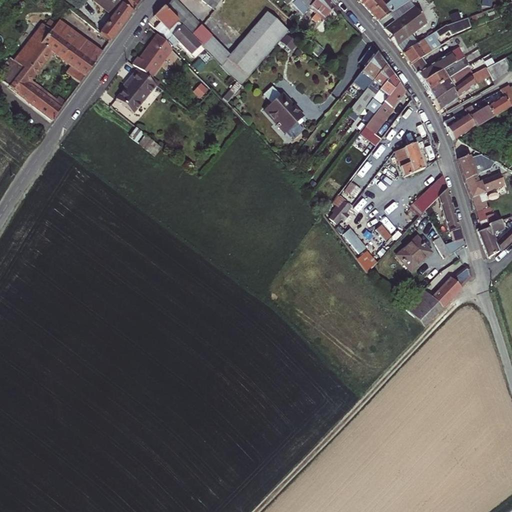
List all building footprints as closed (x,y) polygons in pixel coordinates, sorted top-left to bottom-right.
[(99,34),(110,42),(121,28),(132,13),(115,0),(94,0),(93,2),(112,17),(99,34)] [(115,0),(132,13),(141,0),(115,0)] [(175,0),(171,0),(164,10),(168,14),(179,4),(175,0)] [(210,0),(207,5),(213,10),(220,0),(210,0)] [(293,16),(292,15),(289,19),(294,25),(308,8),(315,0),(292,0),(290,3),(298,11),(293,16)] [(320,18),(323,21),(334,9),(327,1),(326,0),(315,0),(308,8),(316,15),(312,19),(316,23),(320,18)] [(385,6),(380,0),(367,0),(363,4),(371,13),(378,22),(392,13),(385,6)] [(408,2),(406,0),(399,0),(392,5),(396,10),(408,2)] [(396,10),(392,5),(390,2),(385,6),(392,13),(396,10)] [(174,19),(184,9),(179,4),(168,14),(174,19)] [(417,43),(411,35),(427,24),(414,7),(384,30),(393,41),(402,53),(417,43)] [(154,29),(167,41),(181,27),(180,25),(174,19),(168,14),(164,10),(163,8),(158,12),(153,17),(160,24),(154,29)] [(184,9),(174,19),(180,25),(190,15),(184,9)] [(237,48),(258,66),(288,31),(267,13),(237,48)] [(449,16),(451,23),(460,20),(458,13),(449,16)] [(473,23),(484,19),(483,14),(471,17),(473,23)] [(195,20),(190,15),(180,25),(181,27),(185,30),(195,20)] [(44,26),(50,31),(55,24),(49,20),(44,26)] [(195,20),(185,30),(191,36),(201,26),(195,20)] [(79,84),(102,53),(58,21),(55,24),(50,31),(44,26),(41,25),(13,61),(22,68),(16,76),(27,85),(30,81),(51,53),(70,67),(65,73),(72,79),(79,84)] [(450,34),(451,36),(464,29),(461,21),(443,28),(447,33),(448,35),(450,34)] [(211,36),(201,27),(201,26),(191,36),(200,46),(201,46),(211,36)] [(171,46),(176,41),(191,55),(192,54),(200,46),(191,36),(185,30),(181,27),(167,41),(169,43),(171,46)] [(422,33),(425,37),(433,32),(430,27),(422,33)] [(440,47),(436,40),(447,33),(443,28),(417,43),(402,53),(406,59),(410,66),(421,58),(433,51),(440,47)] [(291,52),(297,45),(285,35),(279,42),(291,52)] [(137,58),(132,66),(150,79),(151,77),(171,50),(157,36),(148,48),(139,60),(137,58)] [(237,82),(241,86),(258,66),(237,48),(230,56),(211,36),(201,46),(204,49),(237,82)] [(308,49),(317,56),(321,51),(313,44),(308,49)] [(192,54),(195,58),(204,49),(201,46),(200,46),(192,54)] [(358,63),(365,68),(369,62),(375,54),(370,48),(358,63)] [(464,58),(458,49),(427,68),(425,65),(419,68),(421,72),(416,74),(419,79),(422,83),(446,68),(464,58)] [(353,83),(364,92),(384,66),(380,60),(375,54),(369,62),(365,68),(354,81),(353,83)] [(9,58),(0,69),(0,81),(8,87),(16,76),(22,68),(13,61),(9,58)] [(419,68),(425,65),(421,58),(410,66),(416,74),(421,72),(419,68)] [(425,88),(427,92),(468,67),(464,58),(446,68),(422,83),(425,88)] [(498,63),(505,74),(511,70),(505,59),(498,63)] [(200,60),(193,67),(198,71),(205,65),(200,60)] [(492,66),(499,78),(505,74),(498,63),(492,66)] [(358,117),(365,108),(392,76),(388,71),(384,66),(364,92),(349,110),(350,111),(358,117)] [(474,74),(469,66),(468,67),(427,92),(430,97),(433,102),(451,89),(470,76),(474,74)] [(486,70),(493,81),(499,78),(492,66),(486,70)] [(457,99),(475,87),(474,85),(489,77),(485,68),(474,74),(470,76),(451,89),(457,99)] [(116,100),(133,114),(156,86),(149,80),(137,70),(127,81),(129,83),(122,92),(116,100)] [(27,85),(16,76),(8,87),(52,121),(56,116),(60,110),(53,104),(27,85)] [(361,118),(367,124),(398,85),(395,80),(392,76),(365,108),(368,111),(361,118)] [(156,86),(164,92),(167,89),(151,77),(150,79),(149,80),(156,86)] [(53,104),(56,100),(30,81),(27,85),(53,104)] [(241,86),(237,82),(222,99),(227,103),(241,87),(241,86)] [(392,111),(391,110),(404,93),(401,89),(398,85),(367,124),(364,128),(373,135),(392,111)] [(457,99),(451,89),(433,102),(437,108),(441,114),(443,112),(441,110),(457,99)] [(511,106),(511,94),(511,93),(487,107),(493,118),(511,106)] [(263,111),(285,134),(286,133),(297,123),(299,126),(303,123),(300,120),(302,118),(292,106),(281,95),(274,101),(270,104),(263,111)] [(53,104),(60,110),(65,103),(58,97),(56,100),(53,104)] [(467,116),(474,126),(475,129),(493,118),(487,107),(476,114),(471,107),(464,111),(467,116)] [(346,115),(354,122),(358,117),(350,111),(346,115)] [(453,117),(444,122),(448,131),(453,140),(472,128),(474,126),(467,116),(457,123),(453,117)] [(293,140),(303,130),(299,126),(297,123),(286,133),(293,140)] [(400,168),(403,177),(424,170),(410,132),(407,125),(396,130),(403,150),(396,152),(401,168),(400,168)] [(136,129),(130,137),(143,148),(149,140),(136,129)] [(160,149),(149,140),(143,148),(154,157),(160,149)] [(473,202),(474,205),(480,203),(478,196),(483,193),(504,186),(499,174),(478,183),(468,157),(457,161),(463,181),(471,198),(472,198),(473,202)] [(286,169),(294,178),(300,170),(291,163),(286,169)] [(438,199),(447,189),(443,177),(409,208),(419,218),(424,212),(438,199)] [(449,233),(452,243),(444,246),(450,256),(455,252),(464,246),(456,218),(447,189),(438,199),(448,234),(449,233)] [(476,213),(488,209),(483,193),(478,196),(480,203),(474,205),(476,213)] [(349,217),(345,210),(349,208),(346,202),(327,213),(334,225),(349,217)] [(501,224),(500,221),(487,226),(489,229),(478,232),(482,246),(487,259),(497,253),(494,245),(491,236),(503,229),(501,224)] [(510,229),(501,239),(505,247),(511,240),(511,222),(507,227),(510,229)] [(347,231),(342,236),(359,254),(364,249),(347,231)] [(396,257),(410,272),(431,254),(416,238),(396,257)] [(444,246),(440,238),(433,242),(443,260),(450,256),(444,246)] [(505,247),(501,239),(494,245),(497,253),(499,252),(505,247)] [(451,278),(461,288),(471,278),(470,274),(469,269),(465,267),(451,278)] [(431,299),(442,309),(461,288),(451,278),(441,288),(431,299)] [(405,309),(423,327),(442,309),(431,299),(430,297),(423,291),(405,309)]
